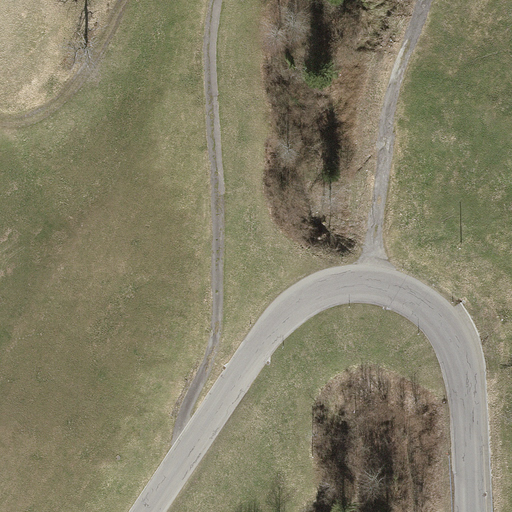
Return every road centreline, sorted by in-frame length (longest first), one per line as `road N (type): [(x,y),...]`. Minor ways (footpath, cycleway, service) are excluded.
road 1 (tertiary): [(468,511),(458,369),(444,325),(412,297),(369,280),(321,286),(274,317),(143,511)]
road 2 (track): [(215,0),(207,42),(215,323),(207,360),(180,411),(173,465)]
road 3 (track): [(369,280),(372,209),(425,0)]
road 4 (track): [(0,120),(27,121),(54,106),(126,0)]
